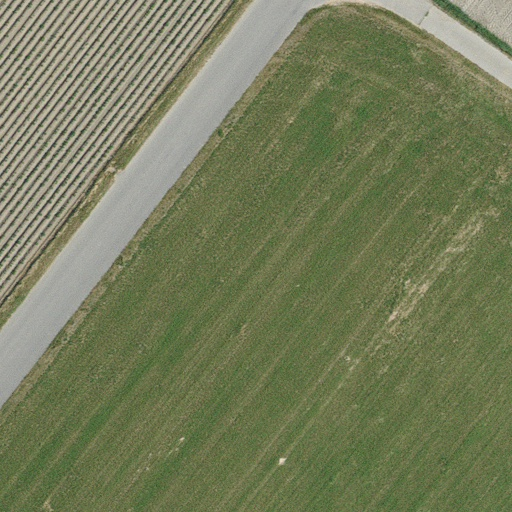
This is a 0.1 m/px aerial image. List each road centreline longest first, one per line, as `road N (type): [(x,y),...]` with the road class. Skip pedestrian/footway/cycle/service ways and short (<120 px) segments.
road 1 (unclassified): [(0,371),(288,0)]
road 2 (track): [(396,0),(511,79)]
